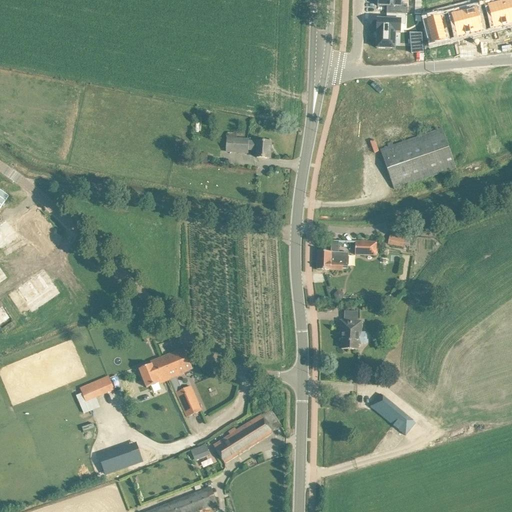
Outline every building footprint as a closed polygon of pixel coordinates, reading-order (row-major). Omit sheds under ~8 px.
[(377,0),(378,6),(390,7),(389,14),(397,14),(406,15),(407,15),(407,5),(401,5),(401,0),(377,0)] [(499,0),(492,0),(481,3),(484,15),(490,14),(494,28),(506,25),(499,0)] [(511,0),(499,0),(506,25),(511,23),(511,0)] [(481,3),(463,8),(470,34),(472,34),(472,35),(480,33),(479,32),(482,31),(478,17),(484,15),(481,3)] [(463,8),(445,12),(448,25),(454,23),(458,37),(470,34),(463,8)] [(445,12),(426,17),(429,29),(427,29),(429,37),(430,36),(432,44),(446,40),(442,26),(448,25),(445,12)] [(377,20),(377,32),(395,32),(395,33),(400,33),(401,24),(405,24),(406,15),(397,14),(397,20),(377,20)] [(377,32),(377,49),(395,49),(395,33),(395,32),(377,32)] [(422,33),(410,33),(410,44),(423,43),(422,33)] [(209,116),(215,117),(215,113),(197,111),(195,131),(200,132),(202,117),(208,118),(207,125),(214,126),(215,118),(209,117),(209,116)] [(393,189),(456,170),(444,128),(387,145),(388,146),(381,148),(393,189)] [(226,151),(248,153),(249,150),(258,150),(257,158),(260,158),(270,159),(271,142),(266,142),(261,142),(258,142),(258,143),(249,142),(249,140),(237,139),(227,139),(226,151)] [(188,149),(189,148),(182,147),(181,155),(196,158),(198,151),(188,149)] [(0,228),(0,245),(8,239),(0,228)] [(411,238),(406,237),(390,234),(388,245),(404,248),(404,246),(409,247),(411,238)] [(355,255),(376,256),(377,243),(355,242),(355,255)] [(19,284),(10,291),(20,305),(35,295),(33,291),(46,282),(50,289),(65,278),(42,246),(24,259),(32,270),(20,278),(22,281),(24,284),(21,287),(19,284)] [(318,252),(317,270),(322,270),(327,270),(343,271),(343,268),(349,269),(349,265),(349,256),(349,253),(340,253),(332,252),(331,252),(318,252)] [(511,252),(497,270),(511,281),(511,252)] [(469,326),(498,284),(475,268),(423,343),(414,336),(403,352),(407,354),(392,376),(395,379),(385,394),(416,416),(437,386),(427,379),(466,323),(469,326)] [(456,405),(511,330),(511,288),(479,331),(477,329),(433,388),(456,405)] [(340,321),(340,328),(342,328),(342,349),(351,349),(358,350),(358,346),(358,345),(361,345),(365,345),(367,344),(369,343),(370,341),(370,338),(370,336),(369,334),(367,333),(365,332),(362,332),(362,322),(358,321),(350,321),(345,321),(340,321)] [(184,349),(175,353),(161,358),(150,362),(151,364),(139,369),(146,387),(159,383),(169,379),(180,375),(180,374),(192,369),(184,349)] [(86,402),(114,390),(109,378),(80,390),(86,402)] [(202,411),(191,387),(176,393),(187,418),(202,411)] [(381,394),(370,407),(380,415),(381,416),(392,404),(381,394)] [(272,433),(261,416),(237,431),(214,446),(224,463),(272,433)] [(410,419),(399,431),(405,436),(416,424),(410,419)] [(104,476),(136,465),(130,445),(98,456),(104,476)] [(205,445),(190,450),(195,461),(209,456),(205,445)] [(198,511),(218,504),(211,487),(146,511),(198,511)]
